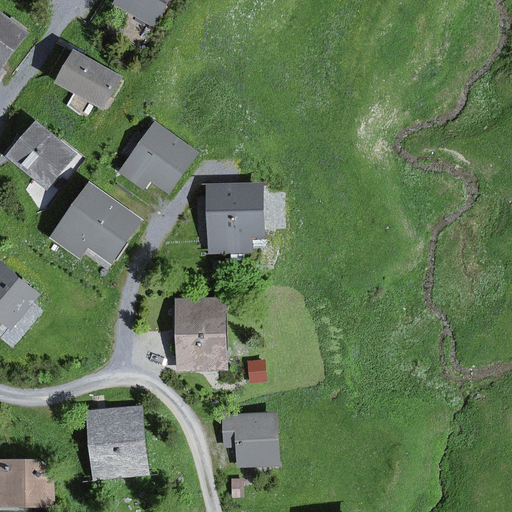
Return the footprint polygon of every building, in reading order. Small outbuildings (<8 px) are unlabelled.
[(124,0),(123,3),(164,27),(179,0),(124,0)] [(4,3),(0,8),(0,61),(8,68),(38,29),(4,3)] [(130,77),(84,50),(67,79),(112,106),(130,77)] [(214,152),(165,119),(128,171),(178,205),(214,152)] [(48,124),(22,157),(58,185),(84,152),(48,124)] [(155,221),(103,181),(60,237),(112,277),(155,221)] [(278,181),(218,182),(219,253),(265,252),(265,238),(279,237),(278,181)] [(50,292),(10,260),(0,273),(0,313),(20,329),(50,292)] [(239,301),(189,302),(190,362),(240,361),(239,301)] [(272,362),(259,363),(260,379),(273,378),(272,362)] [(152,403),(96,409),(104,478),(159,472),(152,403)] [(290,417),(233,420),(234,441),(249,440),(250,460),(293,457),(290,417)] [(9,475),(3,475),(4,507),(66,506),(66,456),(9,456),(9,475)] [(249,479),(239,480),(240,498),(250,497),(249,479)]
